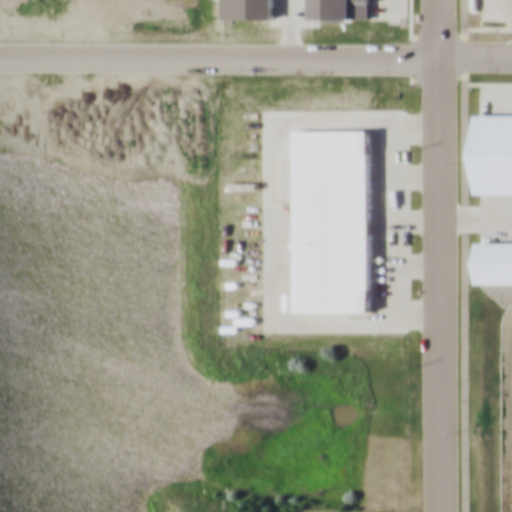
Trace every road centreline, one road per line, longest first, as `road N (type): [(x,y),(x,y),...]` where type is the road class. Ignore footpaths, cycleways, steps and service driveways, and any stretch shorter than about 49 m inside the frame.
road 1 (tertiary): [(437,0),(439,511)]
road 2 (residential): [(0,54),(438,56)]
